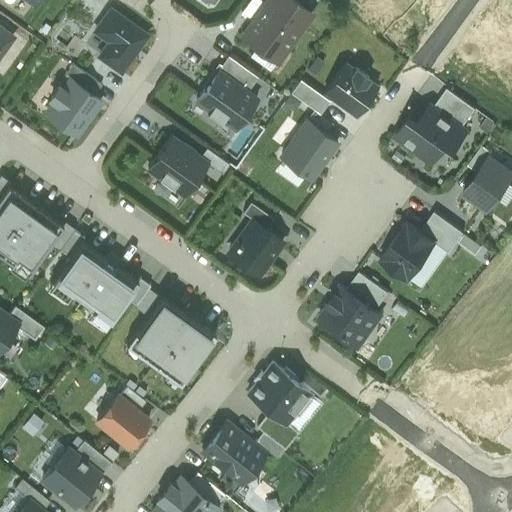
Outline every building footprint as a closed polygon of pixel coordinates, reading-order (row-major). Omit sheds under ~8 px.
[(311,13),(293,0),(269,0),(243,36),(277,60),(311,13)] [(147,35),(110,8),(94,30),(109,41),(98,55),(120,71),(147,35)] [(0,54),(13,37),(0,27),(0,54)] [(228,56),(218,70),(247,91),(257,77),(228,56)] [(356,114),(377,84),(345,61),(324,91),(356,114)] [(70,79),(93,95),(102,84),(72,63),(64,74),(70,79)] [(196,99),(209,109),(206,112),(220,121),(222,118),(236,128),(257,98),(247,91),(218,70),(196,99)] [(70,79),(63,89),(59,86),(50,98),(54,101),(47,111),(76,133),(100,100),(93,95),(70,79)] [(328,99),(300,79),(291,92),(319,112),(328,99)] [(447,87),(433,106),(461,126),(475,107),(447,87)] [(409,116),(396,134),(432,160),(445,143),(453,148),(466,130),(461,126),(433,106),(430,104),(417,122),(409,116)] [(307,118),(326,132),(332,122),(314,109),(307,118)] [(307,118),(280,156),(310,178),(337,140),(326,132),(307,118)] [(185,194),(207,163),(199,157),(170,136),(147,167),(185,194)] [(468,164),(478,171),(489,155),(491,152),(482,145),(468,164)] [(206,148),(199,157),(207,163),(222,173),(229,164),(206,148)] [(478,171),(463,191),(488,209),(511,175),(511,171),(489,155),(478,171)] [(0,259),(15,270),(51,219),(0,184),(0,183),(0,259)] [(253,218),(265,227),(272,217),(250,201),(243,211),(253,218)] [(434,210),(420,230),(435,241),(448,251),(463,231),(434,210)] [(265,227),(253,218),(228,252),(258,273),(283,239),(265,227)] [(408,220),(380,258),(408,278),(435,241),(420,230),(408,220)] [(134,276),(74,234),(40,283),(60,297),(67,288),(88,303),(80,313),(99,326),(134,276)] [(448,251),(435,241),(408,278),(421,288),(448,251)] [(359,270),(346,288),(375,308),(388,291),(359,270)] [(346,288),(341,284),(318,317),(357,345),(381,312),(375,308),(346,288)] [(210,329),(154,290),(119,339),(175,378),(210,329)] [(16,319),(13,323),(33,337),(43,323),(11,301),(5,310),(16,319)] [(5,310),(0,306),(0,339),(13,323),(16,319),(5,310)] [(310,390),(270,358),(243,393),(264,410),(284,424),(310,390)] [(119,392),(138,407),(144,400),(125,384),(119,392)] [(119,392),(116,390),(90,421),(123,448),(149,416),(138,407),(119,392)] [(284,424),(264,410),(253,425),(259,429),(282,447),(294,431),(284,424)] [(224,417),(198,449),(238,483),(265,451),(251,440),(224,417)] [(259,429),(251,440),(265,451),(274,458),(282,447),(259,429)] [(72,504),(99,471),(64,443),(37,477),(72,504)] [(194,469),(184,482),(212,505),(223,493),(194,469)] [(184,482),(176,475),(145,511),(213,511),(216,508),(212,505),(184,482)] [(21,476),(14,485),(27,495),(43,507),(50,499),(21,476)] [(49,511),(43,507),(27,495),(12,511),(49,511)]
